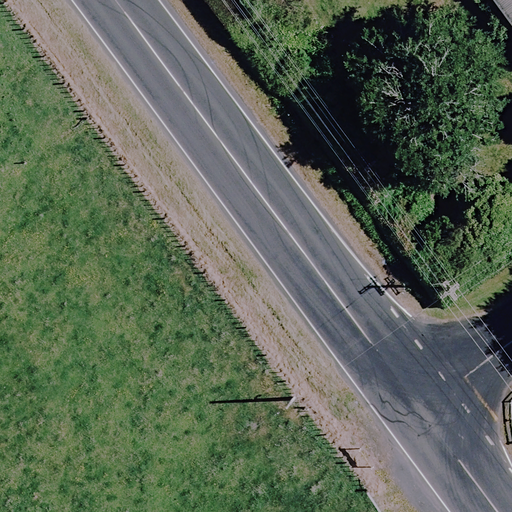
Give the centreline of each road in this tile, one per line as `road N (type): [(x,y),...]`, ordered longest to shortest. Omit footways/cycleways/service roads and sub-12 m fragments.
road 1 (primary): [(118,0),(423,408)]
road 2 (primary): [(423,408),(499,511)]
